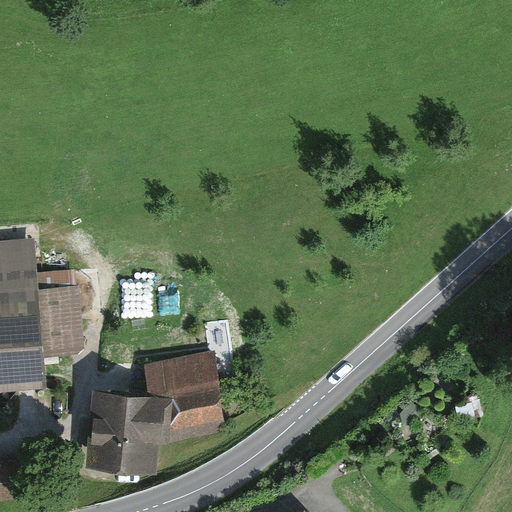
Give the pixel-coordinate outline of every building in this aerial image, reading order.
[(86,347),(81,285),(40,288),(40,280),(0,282),(0,390),(49,386),(46,350),(86,347)] [(125,318),(154,318),(154,283),(126,282),(125,318)] [(229,426),(215,349),(146,361),(152,392),(95,387),(88,465),(159,471),(161,439),(229,426)] [(468,370),(451,356),(434,376),(451,390),(468,370)] [(0,500),(25,498),(20,457),(0,459),(0,500)]
